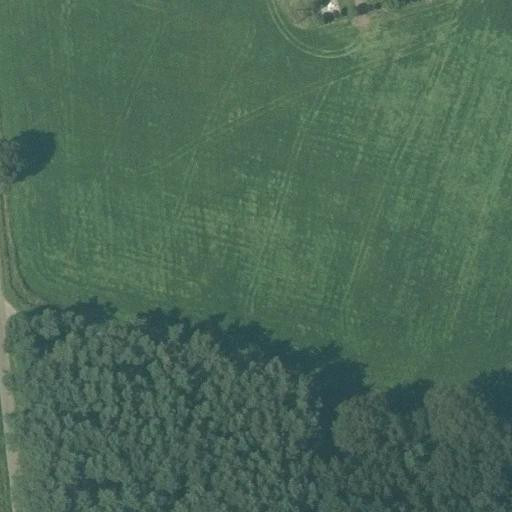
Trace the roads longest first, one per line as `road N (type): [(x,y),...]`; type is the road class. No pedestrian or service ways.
road 1 (track): [(0,318),(511,446)]
road 2 (unclassified): [(20,511),(0,310)]
